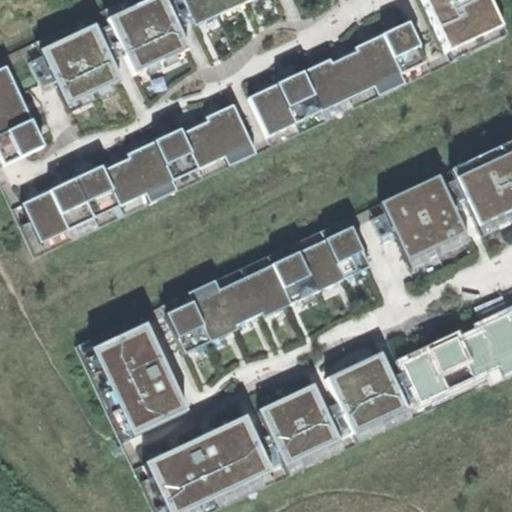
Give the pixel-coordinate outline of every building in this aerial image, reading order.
[(130,0),(0,61),(0,188),(34,260),(503,40),(499,31),(445,56),(425,66),(266,140),(249,148),(39,247),(20,207),(8,180),(2,168),(0,164),(0,71),(3,70),(38,54),(92,28),(106,22),(152,0),(130,0)] [(123,59),(132,78),(144,72),(157,66),(161,64),(183,53),(187,52),(176,30),(161,0),(152,0),(106,22),(123,59)] [(178,0),(192,29),(196,27),(202,24),(221,16),(234,10),(237,8),(242,6),(250,2),(254,0),(178,0)] [(418,0),(445,56),(499,31),(484,0),(418,0)] [(237,16),(234,10),(221,16),(224,22),(237,16)] [(259,95),(247,101),(266,140),(425,66),(406,26),(395,31),(361,47),(353,51),(355,54),(340,61),(329,67),(327,63),(304,74),(288,81),(259,95)] [(359,42),(361,47),(395,31),(393,27),(390,28),(365,40),(359,42)] [(53,86),(64,110),(67,108),(89,98),(94,95),(107,89),(119,84),(92,28),(38,54),(53,86)] [(338,58),(340,61),(355,54),(353,51),(341,56),(338,58)] [(186,59),(183,53),(161,64),(164,70),(186,59)] [(302,70),(304,74),(327,63),(325,59),(313,65),(302,70)] [(160,72),(157,66),(144,72),(147,78),(160,72)] [(3,70),(0,71),(0,164),(2,168),(41,149),(36,138),(22,108),(16,97),(10,84),(3,70)] [(257,91),(259,95),(288,81),(287,78),(285,79),(261,90),(257,91)] [(14,82),(10,84),(16,97),(20,95),(17,89),(14,82)] [(110,95),(107,89),(94,95),(97,101),(110,95)] [(92,104),(89,98),(67,108),(70,114),(92,104)] [(26,106),(22,108),(36,138),(40,136),(36,127),(29,112),(26,106)] [(20,207),(39,247),(249,148),(230,108),(218,114),(203,121),(205,125),(190,132),(179,137),(177,133),(166,138),(151,146),(140,151),(124,158),(126,162),(112,169),(101,174),(99,170),(88,175),(58,189),(46,195),(32,201),(20,207)] [(201,117),(203,121),(218,114),(216,110),(213,111),(201,117)] [(188,128),(190,132),(205,125),(203,121),(190,127),(188,128)] [(149,141),(151,146),(166,138),(164,134),(162,135),(149,141)] [(216,511),(511,373),(511,361),(418,405),(404,412),(350,437),(337,443),(282,469),(269,475),(191,511),(163,511),(142,467),(132,446),(129,440),(88,354),(142,328),(163,319),(348,231),(382,216),(441,188),(453,182),(511,154),(511,143),(74,349),(122,450),(151,511),(216,511)] [(122,154),(124,158),(140,151),(138,147),(134,148),(122,154)] [(511,154),(453,182),(480,239),(511,223),(511,154)] [(110,165),(112,169),(126,162),(124,158),(113,164),(110,165)] [(57,185),(58,189),(88,175),(86,171),(84,173),(59,184),(57,185)] [(398,250),(408,272),(467,244),(456,220),(441,188),(382,216),(398,250)] [(31,197),(32,201),(46,195),(44,191),(34,196),(31,197)] [(163,319),(182,358),(187,355),(192,353),(210,344),(223,338),(226,337),(231,334),(235,333),(233,328),(250,321),(255,318),(259,316),(261,321),(265,319),(271,316),(292,306),(297,304),(300,302),(312,296),(331,287),(336,285),(345,281),(350,278),(352,277),(365,271),(367,270),(348,231),(163,319)] [(368,278),(365,271),(352,277),(355,284),(368,278)] [(315,302),(312,296),(300,302),(302,308),(315,302)] [(489,319),(491,323),(511,313),(511,308),(495,317),(489,319)] [(400,366),(418,405),(511,361),(511,313),(491,323),(477,329),(479,334),(466,340),(455,345),(453,341),(441,347),(412,361),(400,366)] [(142,328),(88,354),(129,440),(183,415),(163,372),(157,360),(142,328)] [(464,336),(466,340),(479,334),(477,329),(470,333),(464,336)] [(226,344),(223,338),(210,344),(213,350),(226,344)] [(410,356),(412,361),(441,347),(439,342),(434,345),(414,354),(410,356)] [(335,405),(350,437),(404,412),(390,381),(378,356),(324,382),(335,405)] [(162,357),(157,360),(163,372),(168,369),(165,364),(162,357)] [(267,437),(282,469),(337,443),(310,388),(255,414),(267,437)] [(142,467),(163,511),(191,511),(269,475),(242,420),(214,433),(202,439),(142,467)] [(200,434),(202,439),(214,433),(212,429),(206,432),(200,434)]
